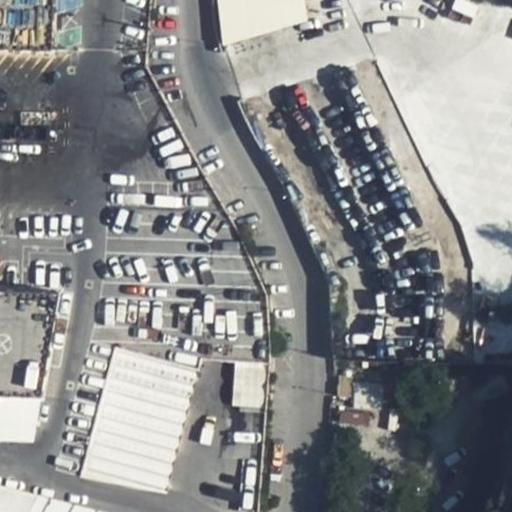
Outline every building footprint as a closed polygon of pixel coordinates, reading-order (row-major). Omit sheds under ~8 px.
[(0,47),(52,50),(53,0),(0,0),(0,394),(42,396),(60,292),(0,289),(0,47)] [(0,161),(56,160),(56,141),(0,142),(0,161)] [(267,298),(211,294),(198,359),(270,364),(271,346),(267,298)] [(199,369),(114,347),(80,477),(166,493),(199,369)] [(352,375),(339,375),(339,396),(351,396),(352,375)] [(0,396),(0,440),(36,442),(38,398),(0,396)] [(93,511),(35,497),(27,511),(93,511)]
